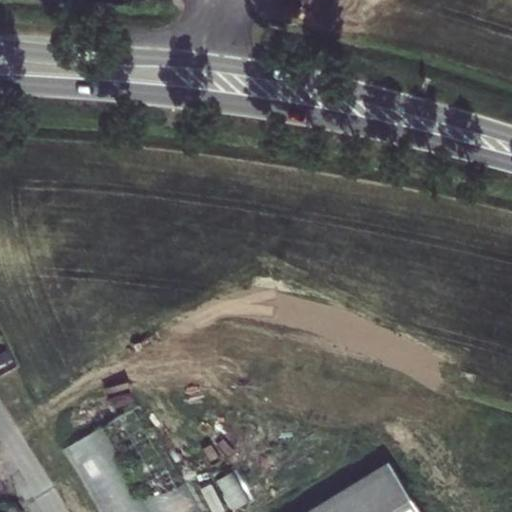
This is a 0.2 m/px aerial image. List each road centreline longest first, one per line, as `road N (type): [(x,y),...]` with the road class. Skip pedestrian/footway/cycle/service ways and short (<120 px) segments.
road 1 (secondary): [(511,135),(227,64),(0,48)]
road 2 (secondary): [(0,84),(331,118),(511,164)]
